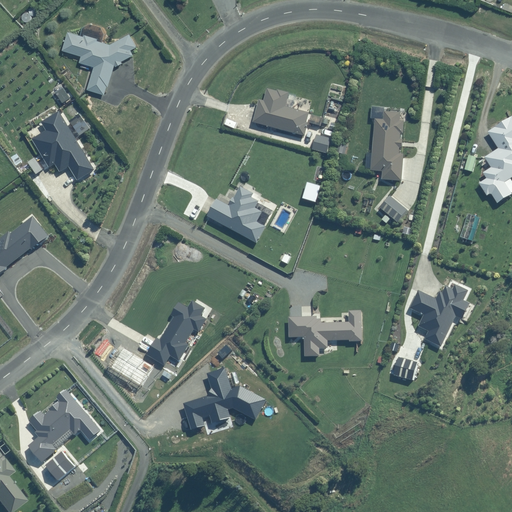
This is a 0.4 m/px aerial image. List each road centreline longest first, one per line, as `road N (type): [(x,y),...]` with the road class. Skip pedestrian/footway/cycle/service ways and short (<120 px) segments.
road 1 (unclassified): [(511,56),(339,10),(285,13),(235,34),(188,84),(111,273),(55,339)]
road 2 (residential): [(55,339),(145,451),(127,511)]
road 3 (unknown): [(138,212),(303,279),(311,296)]
road 4 (unknown): [(480,45),(433,225)]
road 5 (unknown): [(442,33),(418,184)]
